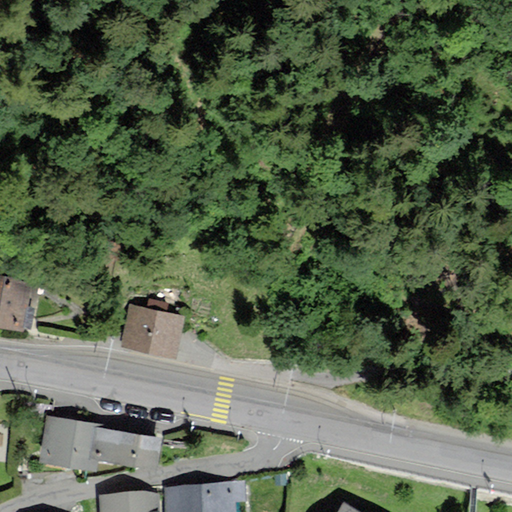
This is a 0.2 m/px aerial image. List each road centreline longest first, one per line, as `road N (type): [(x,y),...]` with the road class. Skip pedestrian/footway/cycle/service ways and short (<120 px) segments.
road 1 (residential): [(12,511),(62,491),(264,458),(289,421)]
road 2 (secondary): [(0,364),(289,421)]
road 3 (track): [(511,372),(326,378),(269,371),(257,413)]
road 4 (secondary): [(289,421),(511,467)]
